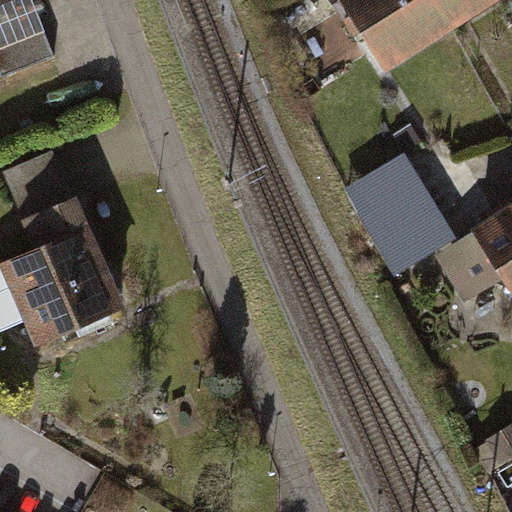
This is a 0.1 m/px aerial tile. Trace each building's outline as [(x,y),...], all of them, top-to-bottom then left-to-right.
[(0,45),(12,81),(65,64),(43,0),(12,0),(0,4),(0,45)] [(337,0),(357,35),(379,74),(508,0),(337,0)] [(418,180),(372,206),(404,263),(451,237),(418,180)] [(33,249),(1,264),(39,348),(131,307),(79,194),(21,221),(33,249)] [(511,205),(476,227),(501,266),(511,283),(511,205)]
